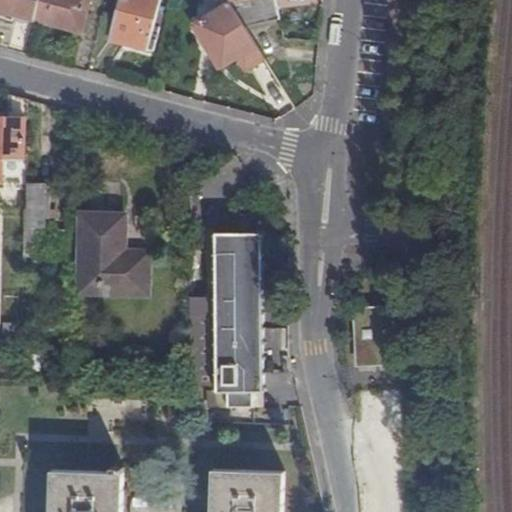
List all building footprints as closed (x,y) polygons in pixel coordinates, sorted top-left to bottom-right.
[(0,0),(0,12),(35,22),(41,0),(0,0)] [(90,0),(41,0),(35,22),(82,35),(90,0)] [(149,52),(162,0),(121,0),(110,41),(149,52)] [(230,0),(233,4),(248,27),(282,18),(278,0),(230,0)] [(248,27),(233,4),(199,25),(227,69),(241,59),(260,47),(248,27)] [(249,72),(269,61),(260,47),(241,59),(249,72)] [(29,103),(11,98),(10,122),(0,121),(0,158),(27,159),(29,103)] [(29,212),(26,212),(24,259),(32,259),(33,252),(35,252),(37,229),(38,222),(45,221),(45,189),(30,188),(29,212)] [(125,256),(126,219),(83,218),(81,295),(149,297),(150,256),(125,256)] [(229,410),(255,409),(255,394),(266,394),(264,235),(217,235),(218,394),(229,395),(229,410)] [(362,365),(403,363),(401,327),(390,327),(389,309),(358,311),(362,365)] [(124,511),(126,470),(109,469),(109,475),(54,472),(52,511),(124,511)] [(285,511),(287,474),(215,472),(214,511),(285,511)]
